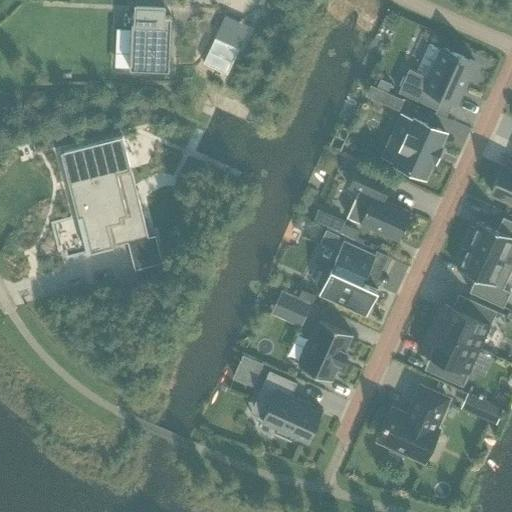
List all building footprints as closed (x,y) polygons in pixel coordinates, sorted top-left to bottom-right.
[(169,70),(171,15),(164,15),(164,0),(135,0),(135,13),(131,13),(129,68),(169,70)] [(215,65),(227,71),(238,46),(226,40),(215,65)] [(477,62),(442,46),(428,77),(409,69),(399,92),(437,109),(441,98),(457,105),(477,62)] [(414,121),(402,115),(392,137),(404,142),(394,163),(425,177),(433,160),(435,161),(441,147),(439,147),(445,132),(415,118),(414,121)] [(123,136),(61,152),(61,154),(66,153),(81,214),(77,215),(77,217),(92,214),(101,249),(128,242),(135,269),(162,262),(155,235),(148,236),(123,136)] [(392,182),(357,166),(349,184),(359,189),(347,217),(399,240),(411,213),(384,200),(392,182)] [(511,171),(502,167),(491,193),(511,202),(511,171)] [(346,191),(333,186),(326,200),(339,206),(346,191)] [(511,220),(503,217),(497,229),(478,220),(475,227),(471,226),(466,238),(469,239),(467,244),(511,264),(511,220)] [(375,255),(344,241),(320,293),(366,314),(377,288),(363,282),(375,255)] [(511,268),(511,264),(467,244),(464,249),(461,247),(456,259),(460,261),(456,268),(476,277),(469,291),(503,307),(510,291),(503,288),(511,268)] [(311,305),(281,292),(271,316),(301,329),(311,305)] [(496,311),(467,298),(461,311),(441,302),(430,326),(479,348),(496,311)] [(352,334),(319,319),(298,365),(331,380),(339,363),(340,364),(346,352),(345,351),(352,334)] [(479,348),(430,326),(419,350),(439,359),(433,372),(462,386),(479,348)] [(297,382),(269,370),(259,393),(272,399),(262,422),(277,429),(276,432),(275,432),(274,433),(291,441),(291,439),(290,439),(292,435),(307,442),(322,410),(291,396),(297,382)] [(448,399),(421,386),(407,416),(393,409),(386,423),(385,422),(384,425),(385,426),(379,440),(392,446),(390,450),(405,456),(407,453),(424,461),(438,430),(434,428),(448,399)] [(486,401),(468,393),(464,402),(473,406),(470,412),(479,416),(486,401)]
